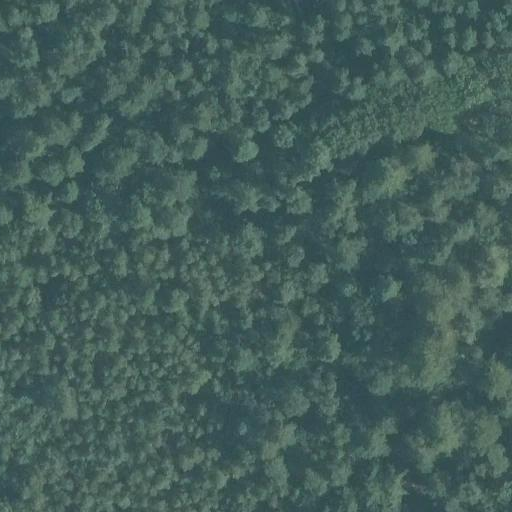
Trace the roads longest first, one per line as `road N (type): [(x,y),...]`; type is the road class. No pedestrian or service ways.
road 1 (track): [(0,217),(511,48)]
road 2 (track): [(511,307),(441,393),(345,461),(305,511)]
